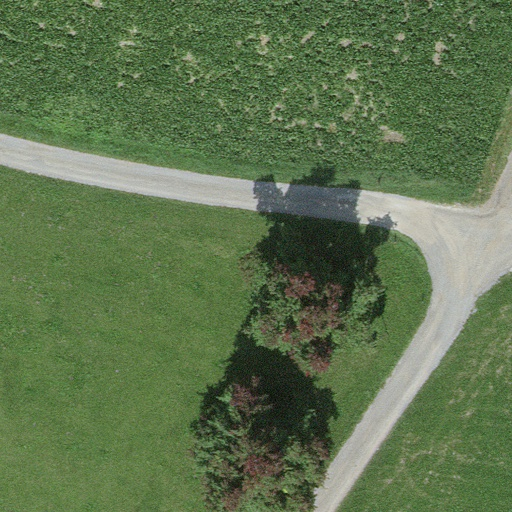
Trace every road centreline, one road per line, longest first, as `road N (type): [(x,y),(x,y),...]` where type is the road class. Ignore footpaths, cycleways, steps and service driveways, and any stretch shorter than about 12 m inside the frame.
road 1 (track): [(511,228),(322,206),(0,125)]
road 2 (track): [(308,511),(442,327),(511,198)]
